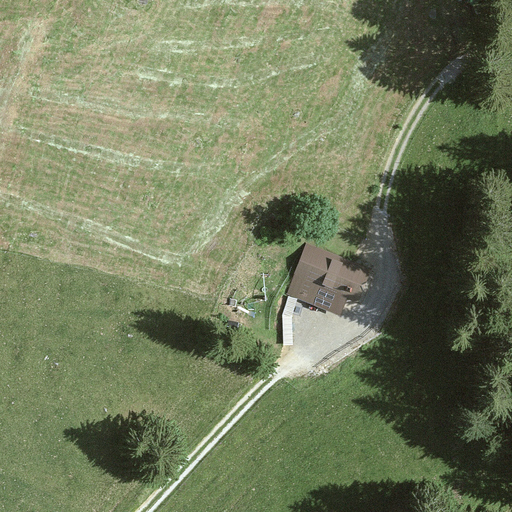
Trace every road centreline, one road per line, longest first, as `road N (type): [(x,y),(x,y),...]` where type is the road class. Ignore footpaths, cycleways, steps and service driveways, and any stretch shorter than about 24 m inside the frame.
road 1 (track): [(149,511),(258,392),(384,311),(397,289),(388,220)]
road 2 (track): [(511,35),(417,103),(382,185),(388,220)]
